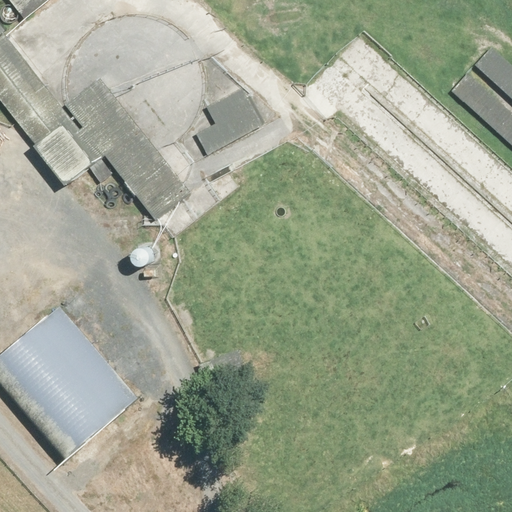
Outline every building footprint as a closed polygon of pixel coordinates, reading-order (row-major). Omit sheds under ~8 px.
[(16,0),(33,20),(57,0),(16,0)] [(71,105),(12,31),(1,18),(0,18),(0,87),(78,184),(96,170),(105,181),(122,168),(131,179),(166,222),(197,196),(103,79),(71,105)] [(511,54),(502,45),(459,92),(511,141),(511,54)] [(252,86),(212,104),(221,125),(206,132),(215,151),(270,128),(252,86)] [(118,175),(92,197),(101,207),(127,186),(118,175)] [(149,395),(70,306),(0,368),(0,391),(68,468),(149,395)]
